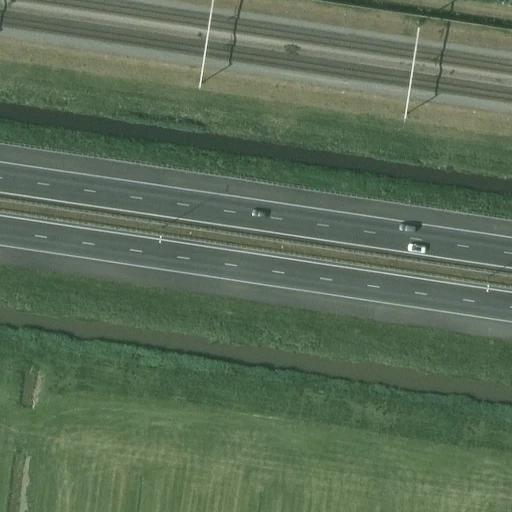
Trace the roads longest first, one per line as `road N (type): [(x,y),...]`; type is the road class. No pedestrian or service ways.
road 1 (motorway): [(0,232),(511,308)]
road 2 (motorway): [(511,251),(0,176)]
